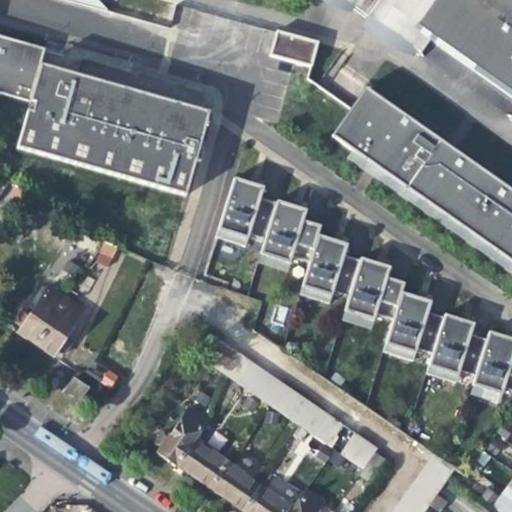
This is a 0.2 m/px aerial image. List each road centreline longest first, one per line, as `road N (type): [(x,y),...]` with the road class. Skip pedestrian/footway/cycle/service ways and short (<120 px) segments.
road 1 (residential): [(55,448),(105,408),(134,368),(225,105)]
road 2 (residential): [(225,105),(511,310)]
road 3 (residential): [(225,105),(235,93),(211,61),(0,2)]
